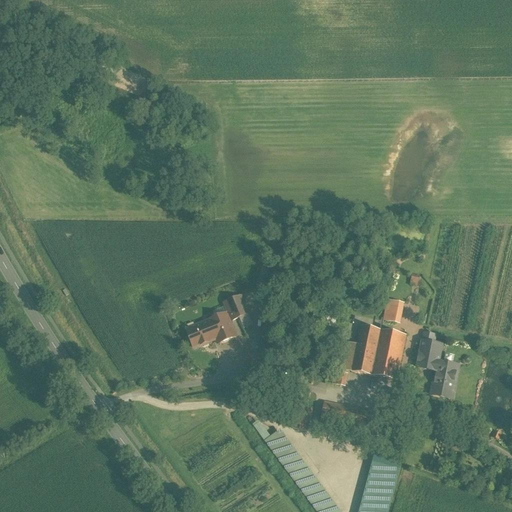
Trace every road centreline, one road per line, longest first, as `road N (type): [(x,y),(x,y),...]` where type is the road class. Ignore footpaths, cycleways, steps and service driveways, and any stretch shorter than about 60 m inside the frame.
road 1 (secondary): [(0,257),(174,511)]
road 2 (track): [(136,394),(164,405),(231,406),(290,434)]
